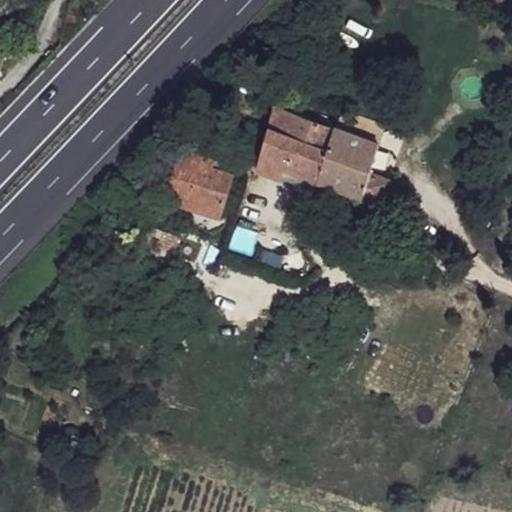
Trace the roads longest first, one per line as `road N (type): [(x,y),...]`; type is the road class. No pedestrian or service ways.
road 1 (motorway): [(0,248),(239,0)]
road 2 (motorway): [(174,0),(0,181)]
